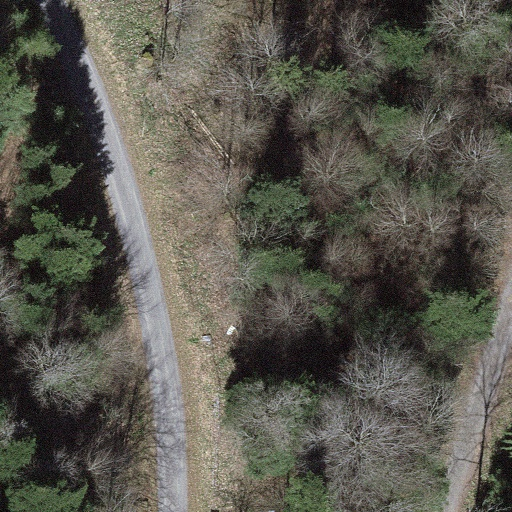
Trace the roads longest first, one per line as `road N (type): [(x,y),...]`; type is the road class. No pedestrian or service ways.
road 1 (track): [(173,511),(141,303),(104,140),(37,0)]
road 2 (track): [(511,309),(445,511)]
